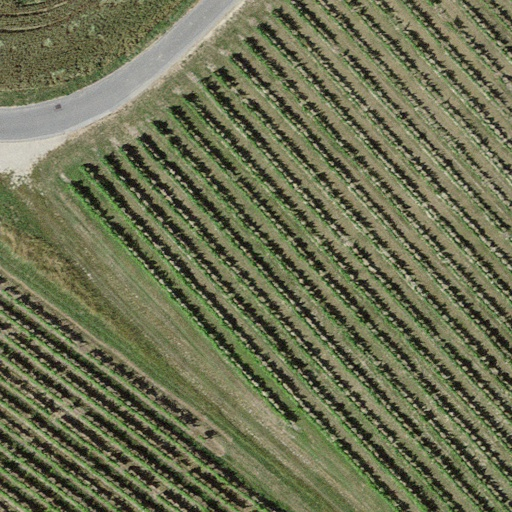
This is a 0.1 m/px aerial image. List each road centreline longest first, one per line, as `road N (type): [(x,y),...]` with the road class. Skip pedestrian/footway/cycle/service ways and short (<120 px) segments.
road 1 (track): [(0,150),(36,211),(115,299),(350,511)]
road 2 (unclassified): [(0,125),(75,112),(112,95),(222,0)]
